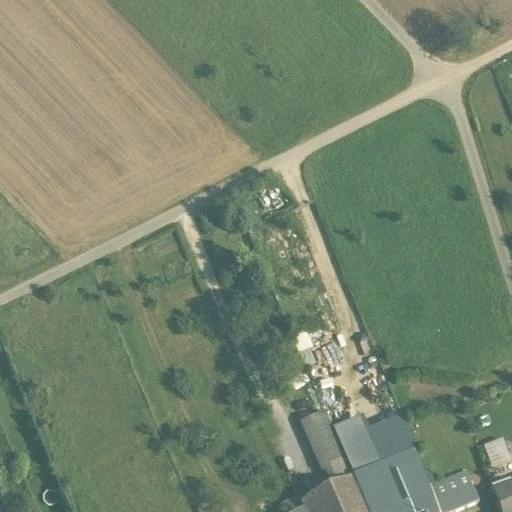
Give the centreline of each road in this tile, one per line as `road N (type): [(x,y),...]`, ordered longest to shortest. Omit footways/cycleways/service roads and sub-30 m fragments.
road 1 (track): [(0,303),(442,80)]
road 2 (track): [(442,80),(511,288)]
